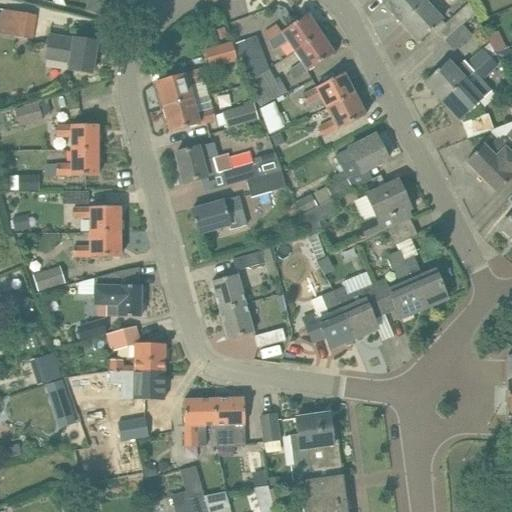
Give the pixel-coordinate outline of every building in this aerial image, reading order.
[(98,1),(94,0),(86,0),(84,10),(96,13),(98,1)] [(401,23),(426,0),(388,0),(385,4),(385,5),(386,4),(402,22),(400,23),(401,23)] [(426,0),(401,23),(401,24),(402,23),(418,40),(419,41),(429,32),(429,33),(432,30),(432,29),(433,28),(445,42),(463,26),(475,14),(469,2),(445,24),(432,10),(442,0),(426,0)] [(36,15),(8,11),(5,35),(32,39),(36,15)] [(294,52),(321,34),(308,15),(281,32),(281,33),(268,42),(274,50),(287,41),(294,52)] [(471,35),(463,26),(445,42),(454,51),(471,35)] [(225,27),(216,30),(220,41),(228,38),(225,27)] [(321,34),(294,52),(301,63),(288,72),(294,80),(307,71),(308,72),(334,54),(321,34)] [(53,35),(49,59),(70,63),(69,70),(91,74),(97,42),(74,38),(74,39),(53,35)] [(247,78),(268,67),(257,40),(235,48),(247,78)] [(232,43),(205,50),(210,67),(237,60),(232,43)] [(442,101),(494,53),(489,44),(482,50),(482,49),(466,64),(464,62),(455,70),(448,62),(438,71),(437,70),(434,73),(435,73),(425,82),(426,83),(442,100),(442,101)] [(510,66),(511,61),(511,50),(506,48),(496,53),(503,64),(510,66)] [(442,101),(442,100),(441,101),(442,102),(443,101),(459,119),(458,119),(459,120),(491,90),(481,80),(496,65),(490,58),(494,53),(442,101)] [(275,80),(268,67),(247,78),(259,106),(287,92),(279,77),(275,80)] [(155,83),(162,108),(193,98),(189,85),(205,81),(201,70),(155,83)] [(320,98),(326,109),(355,95),(344,74),(315,89),(302,96),(306,105),(320,98)] [(365,116),(355,95),(326,109),(332,121),(319,128),(323,137),(337,130),(365,116)] [(197,114),(193,98),(162,108),(169,133),(216,120),(213,109),(197,114)] [(274,102),(259,109),(268,135),(283,127),(274,102)] [(42,120),(38,103),(15,109),(19,126),(42,120)] [(258,120),(254,104),(246,106),(222,112),(226,129),(258,120)] [(493,129),(488,114),(462,124),(468,139),(493,129)] [(511,123),(490,131),(497,139),(487,150),(482,145),(466,162),(497,193),(511,178),(511,153),(506,147),(511,142),(511,123)] [(71,151),(98,151),(98,126),(71,125),(71,126),(56,126),(56,136),(71,136),(71,151)] [(280,133),(271,137),(275,147),(285,143),(280,133)] [(336,185),(327,189),(333,200),(353,190),(348,180),(388,160),(375,135),(349,149),(336,156),(344,171),(333,177),(336,185)] [(199,147),(175,153),(184,184),(208,177),(207,176),(221,172),(225,186),(259,177),(255,162),(232,169),(227,154),(218,157),(214,143),(199,147)] [(98,151),(71,151),(71,164),(57,164),(57,176),(71,176),(98,176),(98,151)] [(254,159),(255,162),(259,177),(281,170),(275,153),(254,159)] [(286,188),(281,171),(247,182),(252,198),(286,188)] [(39,175),(9,176),(9,191),(19,191),(39,191),(39,175)] [(366,240),(388,229),(411,219),(407,210),(410,208),(398,181),(365,196),(374,217),(359,224),(366,240)] [(88,192),(62,192),(63,203),(88,203),(88,192)] [(299,214),(300,217),(317,207),(310,194),(294,203),(299,214)] [(511,194),(507,200),(511,204),(511,214),(499,229),(511,240),(511,194)] [(222,201),(191,210),(198,235),(229,225),(226,213),(241,209),(238,197),(222,202),(222,201)] [(320,206),(317,207),(300,217),(308,239),(316,259),(324,256),(317,235),(323,232),(318,222),(339,211),(333,200),(320,206)] [(294,203),(284,208),(290,218),(299,214),(294,203)] [(89,232),(120,232),(120,207),(89,207),(73,207),(73,217),(89,217),(89,232)] [(30,229),(27,215),(12,218),(15,232),(30,229)] [(411,219),(388,229),(396,245),(410,238),(418,235),(411,219)] [(120,232),(89,232),(89,246),(73,246),(73,256),(90,256),(89,257),(120,257),(120,232)] [(414,257),(418,255),(410,238),(396,245),(399,251),(399,250),(404,261),(414,257)] [(399,251),(398,251),(423,309),(447,299),(435,271),(422,277),(414,257),(404,261),(399,250),(399,251)] [(262,251),(233,259),(236,270),(265,262),(262,251)] [(423,309),(398,251),(388,255),(387,259),(392,270),(395,271),(401,285),(390,290),(385,278),(371,284),(384,314),(395,310),(399,319),(423,309)] [(65,283),(60,267),(33,276),(38,292),(65,283)] [(118,286),(118,272),(94,279),(94,305),(106,305),(106,317),(140,317),(141,286),(118,286)] [(219,311),(245,304),(237,274),(211,282),(219,311)] [(344,286),(333,291),(353,339),(377,329),(373,319),(384,314),(371,284),(347,295),(344,286)] [(329,349),(353,339),(333,291),(323,296),(331,316),(318,321),(314,312),(303,316),(313,342),(325,337),(329,349)] [(34,301),(16,293),(9,311),(27,318),(34,301)] [(286,311),(283,295),(276,297),(280,313),(286,311)] [(245,304),(219,311),(227,340),(253,332),(245,304)] [(106,333),(101,320),(77,328),(81,341),(106,333)] [(165,345),(142,345),(137,326),(107,335),(112,351),(134,345),(134,368),(125,368),(125,372),(164,373),(165,345)] [(271,344),(268,333),(254,336),(258,348),(271,344)] [(60,378),(53,354),(37,359),(45,382),(60,378)] [(110,361),(110,372),(122,372),(122,361),(110,361)] [(125,372),(122,372),(110,372),(110,383),(121,383),(121,400),(164,401),(164,373),(125,372)] [(61,381),(46,386),(51,401),(66,396),(61,381)] [(214,399),(215,426),(226,425),(226,445),(245,445),(243,398),(214,399)] [(215,426),(214,399),(184,400),(185,447),(206,446),(205,426),(215,426)] [(300,482),(343,477),(337,438),(332,439),(329,413),(295,418),(298,434),(287,436),(293,482),(300,482)] [(276,414),(260,417),(264,443),(280,441),(276,414)] [(148,436),(145,418),(117,424),(120,441),(148,436)] [(0,457),(20,455),(18,444),(0,446),(0,457)] [(260,452),(247,453),(250,472),(263,470),(260,452)] [(142,466),(145,479),(158,475),(156,467),(149,464),(142,466)] [(185,491),(187,496),(203,491),(195,466),(179,471),(185,491)] [(278,476),(269,478),(270,486),(279,484),(278,476)] [(300,482),(303,507),(303,511),(347,511),(343,477),(300,482)] [(267,486),(253,488),(260,511),(265,511),(274,509),(267,486)] [(58,498),(62,511),(84,511),(77,491),(58,498)] [(175,511),(192,511),(188,498),(187,496),(185,491),(170,496),(175,511)] [(188,498),(192,511),(208,511),(203,491),(187,496),(188,498)]
